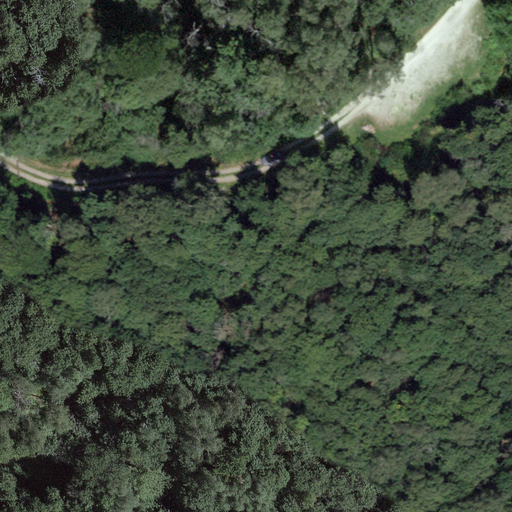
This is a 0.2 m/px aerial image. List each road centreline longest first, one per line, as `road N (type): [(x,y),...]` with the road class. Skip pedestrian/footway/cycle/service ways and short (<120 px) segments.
road 1 (track): [(0,155),(48,180),(93,185),(172,175),(246,179),(316,145),(379,97)]
road 2 (track): [(379,97),(435,53),(471,0)]
